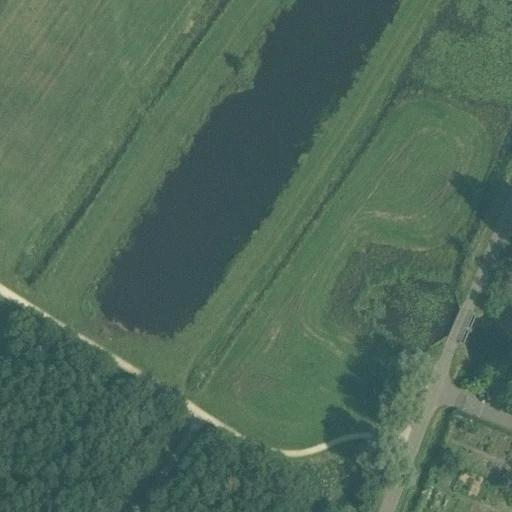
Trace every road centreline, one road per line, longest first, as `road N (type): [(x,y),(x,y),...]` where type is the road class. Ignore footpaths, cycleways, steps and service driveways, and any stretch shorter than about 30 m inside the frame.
road 1 (track): [(162,394),(430,0)]
road 2 (track): [(40,322),(257,0)]
road 3 (unclassified): [(387,511),(511,206)]
